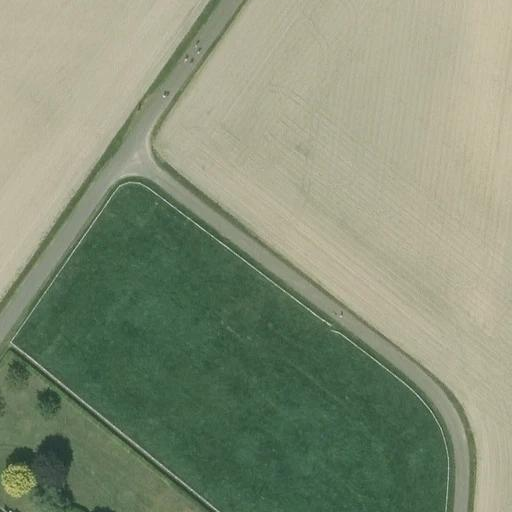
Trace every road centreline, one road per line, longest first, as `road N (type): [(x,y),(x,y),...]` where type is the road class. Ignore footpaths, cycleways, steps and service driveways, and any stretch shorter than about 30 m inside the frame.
road 1 (residential): [(459,511),(463,472),(453,426),(416,377),(125,153)]
road 2 (residential): [(0,334),(125,153)]
road 3 (unclassified): [(125,153),(236,0)]
